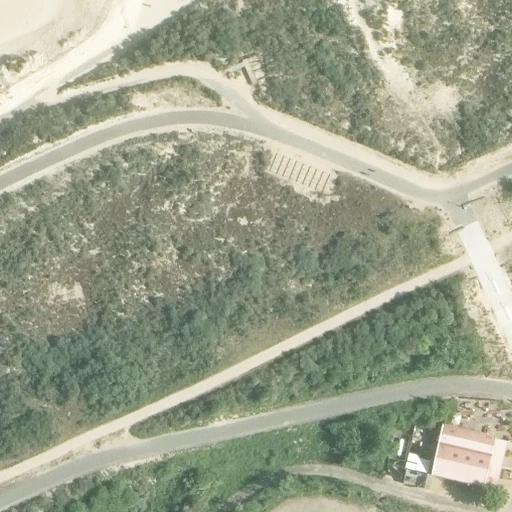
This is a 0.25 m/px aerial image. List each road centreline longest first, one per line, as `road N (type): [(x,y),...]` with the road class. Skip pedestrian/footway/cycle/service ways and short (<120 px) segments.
road 1 (track): [(0,502),(107,459),(227,430),(416,390),(511,392)]
road 2 (track): [(0,479),(475,257)]
road 3 (track): [(20,109),(189,74),(220,88),(272,135)]
road 4 (track): [(193,0),(0,122)]
